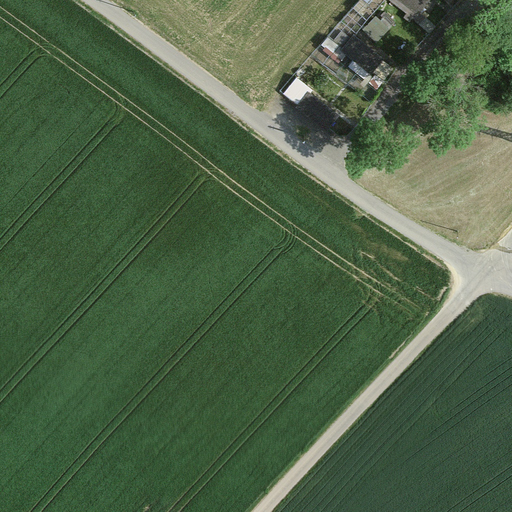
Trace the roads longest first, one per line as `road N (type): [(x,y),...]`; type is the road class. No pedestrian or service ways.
road 1 (unclassified): [(92,0),(362,197),(483,272)]
road 2 (unclassified): [(483,272),(251,511)]
